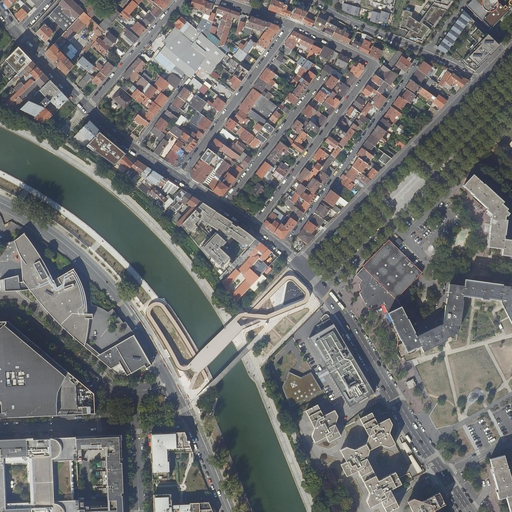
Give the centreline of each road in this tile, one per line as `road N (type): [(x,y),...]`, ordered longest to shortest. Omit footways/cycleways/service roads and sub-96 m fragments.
road 1 (residential): [(253,228),(376,66),(288,23)]
road 2 (tertiary): [(479,80),(297,263)]
road 3 (tertiary): [(0,203),(77,254),(117,294),(168,376)]
road 4 (secondary): [(431,458),(345,312),(297,263)]
road 5 (secondary): [(297,263),(431,458)]
road 6 (residential): [(282,250),(419,61)]
road 7 (residential): [(288,23),(177,178)]
road 8 (residential): [(479,80),(306,0)]
road 9 (residential): [(324,77),(222,206)]
road 10 (residential): [(180,0),(87,107)]
road 11 (residential): [(0,310),(23,315),(104,385)]
road 12 (tertiary): [(175,392),(228,511)]
